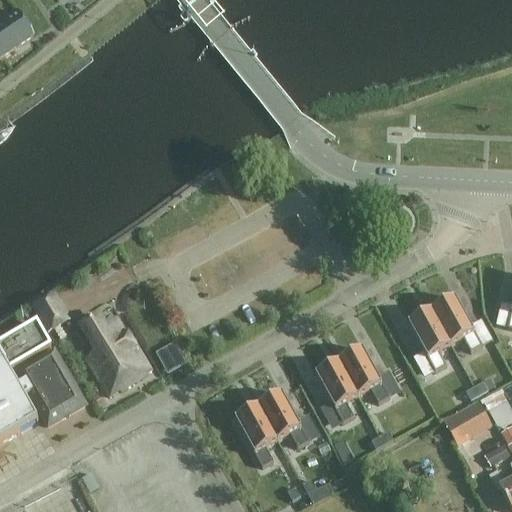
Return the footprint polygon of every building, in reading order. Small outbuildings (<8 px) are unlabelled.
[(203,0),(181,18),(185,23),(188,22),(214,0),(213,0),(203,0)] [(33,39),(16,13),(0,24),(0,55),(2,59),(33,39)] [(232,27),(210,44),(213,47),(234,30),(232,27)] [(32,311),(47,338),(73,323),(57,296),(32,311)] [(456,301),(432,314),(452,349),(464,342),(472,356),(483,350),(456,301)] [(452,349),(432,314),(409,327),(436,376),(447,369),(440,356),(452,349)] [(107,325),(102,316),(78,330),(93,355),(87,359),(110,398),(153,373),(129,332),(126,333),(118,318),(107,325)] [(18,389),(10,375),(52,351),(38,327),(0,349),(0,447),(39,425),(26,402),(31,399),(28,394),(24,385),(18,389)] [(363,352),(339,365),(359,401),(371,394),(379,407),(390,401),(363,352)] [(86,408),(55,356),(19,377),(24,385),(28,394),(31,399),(49,430),(86,408)] [(339,365),(316,378),(343,427),(355,421),(347,407),(359,401),(339,365)] [(489,395),(484,386),(475,391),(480,400),(489,395)] [(480,400),(475,391),(466,396),(471,404),(480,400)] [(484,408),(499,434),(511,427),(511,413),(508,405),(504,397),(505,397),(503,392),(480,404),(483,409),(484,408)] [(91,401),(99,414),(106,410),(98,396),(91,401)] [(282,397),(259,410),(278,446),(291,439),(298,452),(310,446),(282,397)] [(444,425),(458,450),(493,431),(479,406),(444,425)] [(259,410),(236,423),(263,472),(274,465),(267,452),(278,446),(259,410)] [(505,443),(511,439),(511,429),(501,436),(505,443)] [(389,434),(380,438),(385,447),(394,442),(389,434)] [(380,438),(371,443),(376,452),(385,447),(380,438)] [(481,462),(487,473),(511,459),(505,448),(481,462)] [(354,460),(351,453),(341,458),(345,465),(354,460)] [(511,511),(511,485),(506,489),(498,474),(490,479),(498,494),(501,492),(511,511)] [(312,483),(303,488),(308,497),(316,492),(312,483)] [(297,491),(288,496),(293,505),(302,500),(297,491)]
